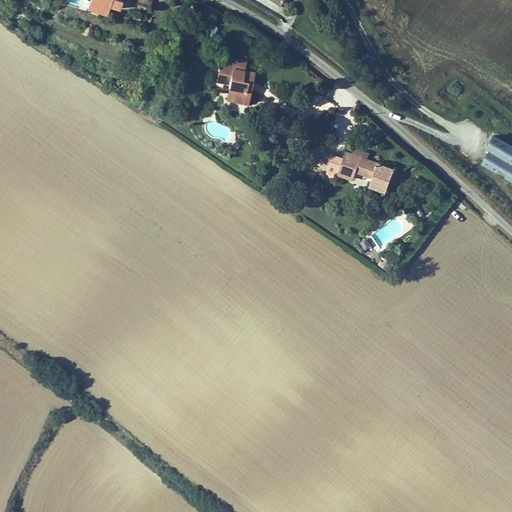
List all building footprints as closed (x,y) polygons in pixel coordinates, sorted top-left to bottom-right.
[(90,0),(88,8),(104,12),(102,16),(109,18),(112,10),(121,13),(124,1),(121,0),(90,0)] [(104,12),(88,8),(87,12),(102,16),(104,12)] [(236,92),(233,106),(250,109),(252,96),(246,94),(248,85),(251,86),(254,74),(245,72),(239,71),(241,62),(220,58),(215,82),(230,85),(229,91),(236,92)] [(236,92),(229,91),(226,104),(233,106),(236,92)] [(319,91),(307,104),(319,116),(332,104),(319,91)] [(511,177),(511,144),(494,134),(480,159),(511,177)] [(316,151),(324,153),(325,148),(318,145),(316,151)] [(311,165),(318,168),(324,153),(316,151),(311,165)] [(326,171),(331,156),(324,153),(318,168),(326,171)] [(331,156),(326,171),(338,175),(355,181),(358,173),(375,179),(372,188),(388,194),(396,171),(347,153),(344,161),(331,156)] [(338,175),(326,171),(324,176),(336,181),(338,175)]
